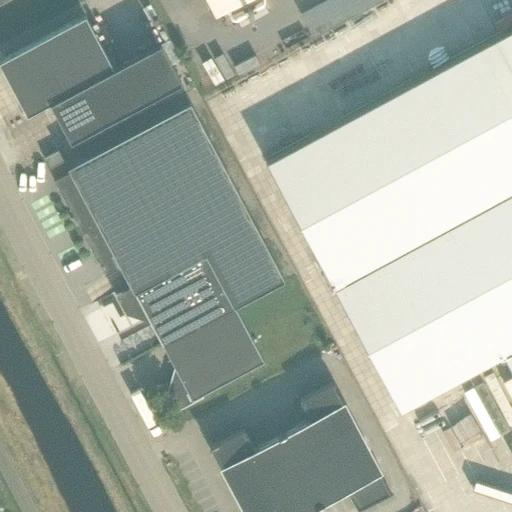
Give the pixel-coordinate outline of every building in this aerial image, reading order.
[(209,0),(214,8),(229,0),(209,0)] [(384,0),(328,0),(302,14),(315,39),(385,2),(384,0)] [(49,102),(113,68),(85,14),(6,57),(34,110),(49,102)] [(511,28),(265,161),(332,286),(397,405),(501,349),(511,369),(511,28)] [(160,43),(113,68),(49,102),(70,141),(181,82),(160,43)] [(169,271),(206,252),(234,306),(284,279),(190,101),(78,161),(81,166),(55,180),(78,224),(80,223),(85,231),(83,233),(105,275),(156,248),(169,271)] [(50,168),(64,160),(59,150),(44,157),(50,168)] [(163,344),(234,306),(206,252),(169,271),(144,285),(142,281),(116,295),(126,314),(147,352),(163,344)] [(263,360),(234,306),(163,344),(178,373),(172,376),(175,380),(167,391),(177,410),(203,396),(201,393),(263,360)] [(244,429),(212,445),(247,511),(304,511),(347,489),(357,509),(389,492),(331,382),(299,399),(310,419),(254,448),(244,429)]
